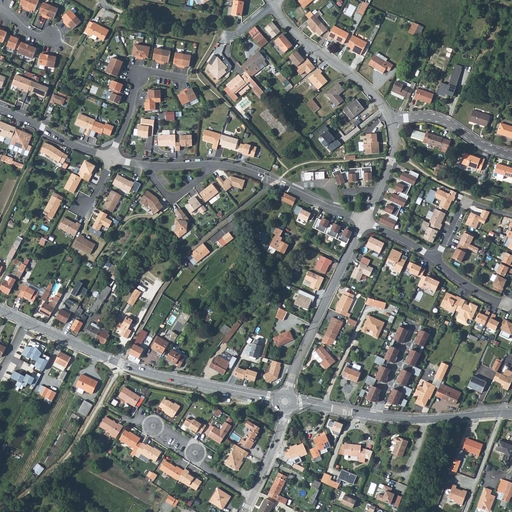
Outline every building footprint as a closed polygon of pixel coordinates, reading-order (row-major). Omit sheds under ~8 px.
[(31,0),(22,0),(20,6),(24,8),(23,10),(27,12),(31,0)] [(35,13),(39,2),(34,0),(31,0),(27,12),(30,13),(31,11),(35,13)] [(233,0),(232,12),(241,14),(243,0),(233,0)] [(366,0),(365,0),(360,11),(366,14),(371,3),(366,0)] [(46,20),(51,7),(43,4),(39,15),(43,16),(42,18),(46,20)] [(51,7),(46,20),(49,21),(50,19),(54,21),(58,11),(51,7)] [(63,24),(66,26),(76,17),(70,12),(62,19),(65,22),(63,24)] [(386,16),(396,20),(398,15),(387,12),(386,16)] [(310,18),(308,19),(311,23),(309,24),(314,31),(317,29),(322,36),(329,30),(315,13),(315,14),(310,18)] [(76,17),(66,26),(68,29),(70,28),(73,31),(81,23),(76,17)] [(91,20),(87,26),(85,30),(88,32),(92,35),(92,36),(96,38),(98,35),(104,38),(109,29),(94,21),(91,20)] [(271,23),(263,29),(272,39),(279,32),(271,23)] [(406,34),(412,37),(414,32),(417,27),(411,24),(406,34)] [(335,26),(330,37),(333,39),(334,37),(346,43),(351,34),(335,26)] [(256,31),(249,37),(259,50),(267,43),(256,31)] [(282,35),(274,42),(283,53),(291,47),(282,35)] [(354,36),(349,46),(356,50),(355,52),(363,56),(369,44),(354,36)] [(7,48),(15,51),(16,49),(18,42),(20,39),(16,37),(15,39),(11,37),(7,48)] [(18,54),(25,57),(30,45),(26,44),(26,45),(22,44),(19,50),(18,54)] [(32,60),(37,50),(33,48),(33,46),(30,45),(25,57),(32,60)] [(139,60),(142,48),(134,46),(132,57),(136,57),(135,60),(139,60)] [(150,49),(142,48),(139,60),(144,61),(144,59),(148,60),(150,49)] [(160,65),(162,52),(155,50),(152,61),(157,62),(156,64),(160,65)] [(298,51),(290,57),(298,67),(308,59),(305,56),(303,57),(298,51)] [(170,53),(162,52),(160,65),(163,66),(164,64),(168,65),(170,53)] [(260,55),(258,52),(244,63),(242,65),(245,69),(247,67),(251,71),(257,66),(265,60),(264,59),(260,55)] [(377,53),(368,64),(381,75),(384,71),(388,74),(393,69),(384,62),(386,61),(377,53)] [(46,68),(49,55),(46,54),(45,56),(41,55),(38,66),(46,68)] [(53,56),(49,55),(46,68),(54,69),(57,59),(52,58),(53,56)] [(183,56),(175,55),(173,66),(177,66),(177,69),(180,69),(183,56)] [(189,69),(191,58),(183,56),(180,69),(184,70),(184,68),(189,69)] [(122,63),(111,59),(108,66),(121,72),(123,68),(121,67),(122,63)] [(309,59),(308,59),(298,67),(296,69),(301,75),(306,71),(308,74),(316,68),(309,59)] [(108,66),(105,74),(116,78),(118,74),(120,75),(121,72),(108,66)] [(319,70),(308,78),(317,90),(327,83),(320,75),(322,73),(319,70)] [(259,85),(248,73),(246,75),(252,81),(257,87),(259,85)] [(285,80),(280,74),(276,78),(281,84),(285,80)] [(443,80),(440,89),(454,94),(460,76),(454,74),(450,83),(443,80)] [(249,84),(252,81),(246,75),(244,77),(242,75),(235,81),(236,82),(227,89),(234,97),(237,94),(237,93),(248,83),(249,84)] [(16,76),(12,86),(24,91),(24,92),(28,94),(28,92),(32,83),(16,76)] [(112,82),(109,90),(112,91),(121,95),(123,91),(121,90),(123,86),(112,82)] [(391,91),(392,92),(404,98),(408,100),(415,84),(412,83),(410,86),(409,88),(401,85),(396,82),(391,91)] [(32,83),(28,92),(40,96),(40,98),(43,99),(45,99),(49,89),(32,83)] [(237,93),(237,94),(249,84),(248,83),(237,93)] [(338,84),(325,94),(336,107),(343,101),(338,95),(344,91),(338,84)] [(266,93),(259,85),(257,87),(256,88),(263,95),(266,93)] [(435,91),(418,85),(415,95),(431,101),(435,91)] [(187,90),(183,92),(189,103),(196,100),(191,90),(187,92),(187,90)] [(108,93),(105,100),(118,106),(121,99),(122,99),(123,95),(121,95),(112,91),(111,94),(108,93)] [(146,96),(146,100),(153,100),(160,100),(160,91),(148,92),(148,96),(146,96)] [(177,97),(182,107),(189,103),(183,92),(180,93),(181,95),(177,97)] [(404,98),(392,92),(391,94),(402,101),(404,98)] [(53,95),(49,104),(54,105),(56,104),(61,106),(61,107),(65,108),(66,108),(70,97),(58,93),(57,97),(53,95)] [(145,112),(155,112),(155,104),(153,104),(153,100),(146,100),(145,100),(146,104),(144,104),(145,112)] [(312,100),(306,104),(313,112),(318,107),(312,100)] [(356,101),(342,112),(349,120),(363,109),(356,101)] [(166,111),(166,120),(175,120),(175,111),(166,111)] [(473,112),(470,123),(488,127),(491,117),(473,112)] [(85,136),(88,138),(89,137),(95,122),(79,115),(75,125),(87,130),(85,136)] [(15,130),(16,129),(0,122),(0,136),(11,141),(15,130)] [(95,122),(89,137),(93,139),(95,133),(101,136),(102,134),(110,137),(113,128),(105,125),(105,127),(95,122)] [(152,136),(153,127),(138,125),(137,135),(148,137),(148,134),(148,135),(152,136)] [(511,129),(500,126),(497,136),(511,140),(511,129)] [(11,141),(9,145),(25,151),(32,137),(15,130),(11,141)] [(332,151),(342,144),(328,130),(322,136),(330,145),(328,147),(332,151)] [(426,139),(440,143),(445,145),(447,137),(443,136),(443,134),(429,130),(426,139)] [(212,150),(216,151),(218,146),(220,136),(204,131),(202,136),(203,137),(202,142),(213,145),(212,150)] [(366,145),(363,145),(363,150),(364,150),(365,155),(378,154),(377,144),(376,145),(375,134),(365,135),(366,145)] [(171,147),(175,147),(174,144),(174,136),(157,137),(157,147),(171,147)] [(234,151),(237,141),(220,136),(218,146),(221,147),(234,151)] [(175,147),(175,152),(179,152),(179,148),(191,147),(191,137),(179,137),(179,144),(174,144),(175,147)] [(440,143),(439,146),(447,149),(451,138),(447,137),(445,145),(440,143)] [(243,143),(240,151),(244,152),(244,153),(255,157),(259,147),(247,143),(246,144),(243,143)] [(60,163),(63,165),(64,162),(68,157),(64,155),(64,156),(58,152),(58,151),(52,147),(44,144),(40,153),(46,156),(59,164),(60,163)] [(464,153),(461,163),(482,170),(485,158),(480,157),(480,158),(464,153)] [(511,163),(498,159),(495,168),(498,169),(497,173),(503,175),(505,171),(511,173),(511,163)] [(76,168),(72,175),(81,180),(88,183),(91,177),(90,176),(94,168),(84,162),(80,171),(76,168)] [(371,182),(370,169),(346,171),(346,173),(343,174),(340,175),(339,171),(331,174),(336,187),(344,184),(343,181),(347,181),(347,184),(355,183),(355,180),(363,180),(363,182),(371,182)] [(393,193),(389,201),(392,202),(390,205),(388,204),(384,211),(390,214),(389,218),(383,215),(379,222),(393,229),(398,218),(396,217),(401,206),(403,207),(408,196),(406,195),(411,185),(414,185),(419,175),(411,171),(409,174),(403,172),(400,179),(402,180),(400,184),(398,182),(395,190),(400,193),(399,196),(393,193)] [(118,174),(113,183),(129,192),(131,189),(137,192),(142,184),(136,181),(135,183),(131,181),(131,182),(127,179),(118,174)] [(323,174),(302,175),(303,183),(302,183),(309,183),(316,182),(326,181),(323,181),(323,174)] [(73,194),(81,180),(72,175),(64,189),(73,194)] [(220,176),(217,178),(226,191),(233,186),(243,189),(245,180),(231,176),(224,181),(220,176)] [(211,185),(197,196),(204,203),(204,204),(217,194),(211,185)] [(453,201),(455,197),(438,189),(437,192),(431,189),(426,199),(433,203),(435,198),(442,201),(439,206),(447,210),(450,206),(449,204),(451,200),(452,200),(453,201)] [(122,195),(113,190),(106,203),(105,203),(103,207),(113,212),(122,195)] [(149,205),(156,213),(164,206),(160,202),(159,203),(157,200),(159,199),(157,197),(148,190),(141,201),(145,203),(146,202),(149,205)] [(53,194),(42,214),(46,216),(47,218),(51,220),(61,202),(63,199),(53,194)] [(197,196),(197,195),(193,198),(194,198),(187,204),(189,206),(186,209),(190,214),(198,208),(202,213),(207,209),(204,204),(204,203),(197,196)] [(283,195),(280,202),(291,207),(294,200),(286,197),(283,195)] [(191,220),(181,208),(176,212),(179,216),(179,218),(178,218),(176,228),(174,230),(179,237),(186,231),(188,223),(191,220)] [(446,214),(436,209),(429,223),(430,224),(440,229),(442,225),(441,224),(446,214)] [(471,212),(465,224),(476,229),(479,222),(484,224),(486,220),(471,212)] [(105,219),(98,216),(91,229),(98,233),(101,226),(108,230),(111,223),(105,219)] [(57,229),(74,238),(80,226),(76,224),(75,225),(63,219),(57,229)] [(315,221),(311,228),(346,244),(349,237),(351,233),(344,229),(343,232),(339,230),(340,227),(332,224),(331,226),(327,224),(328,222),(321,219),(320,221),(316,219),(315,221)] [(439,232),(440,229),(430,224),(423,238),(433,243),(438,232),(439,232)] [(274,236),(268,248),(274,251),(274,252),(282,255),(287,246),(279,242),(281,239),(278,237),(280,232),(274,229),(271,235),(274,236)] [(466,244),(464,247),(467,248),(477,253),(479,249),(470,245),(475,235),(465,231),(460,241),(466,244)] [(229,232),(223,237),(227,243),(234,238),(229,232)] [(84,238),(79,236),(73,248),(89,257),(95,246),(83,240),(84,238)] [(380,253),(384,243),(371,237),(366,246),(380,253)] [(464,247),(459,244),(452,258),(461,262),(466,253),(465,252),(467,248),(464,247)] [(202,245),(189,255),(196,264),(209,253),(202,245)] [(274,251),(268,248),(265,254),(271,257),(274,252),(274,251)] [(6,259),(10,261),(15,252),(11,249),(6,259)] [(400,273),(408,257),(403,255),(401,260),(400,259),(402,253),(393,249),(387,263),(394,266),(393,270),(400,273)] [(502,262),(511,266),(511,262),(511,260),(511,255),(506,253),(502,262)] [(329,265),(331,261),(320,256),(314,269),(324,273),(328,265),(329,265)] [(363,256),(361,261),(366,264),(368,265),(370,260),(363,256)] [(366,264),(361,261),(358,267),(356,266),(351,276),(360,280),(363,273),(369,276),(374,267),(368,265),(366,264)] [(13,262),(12,265),(19,269),(17,272),(18,273),(15,278),(18,280),(25,268),(13,262)] [(425,269),(410,262),(407,268),(410,269),(409,272),(421,278),(422,275),(425,269)] [(511,274),(511,272),(511,269),(501,264),(496,273),(504,277),(507,271),(511,274)] [(322,279),(307,272),(303,280),(310,283),(308,288),(316,292),(322,279)] [(421,278),(417,286),(422,288),(423,286),(435,292),(440,282),(427,276),(426,277),(422,275),(421,278)] [(506,280),(497,276),(493,285),(494,285),(493,289),(501,293),(504,287),(503,287),(506,280)] [(3,282),(0,286),(0,292),(6,296),(13,282),(8,279),(6,283),(3,282)] [(88,289),(82,285),(83,283),(79,280),(71,293),(76,296),(78,291),(85,295),(88,289)] [(28,286),(24,284),(17,297),(20,299),(21,297),(27,300),(26,301),(31,304),(36,295),(32,292),(34,289),(28,286)] [(105,286),(100,295),(105,298),(111,289),(105,286)] [(133,291),(125,304),(129,307),(133,301),(135,301),(139,295),(133,291)] [(343,294),(336,308),(337,308),(335,311),(345,316),(347,313),(353,299),(352,299),(354,295),(345,291),(344,294),(343,294)] [(44,292),(39,300),(43,303),(48,294),(44,292)] [(450,311),(454,313),(455,310),(461,298),(457,296),(456,297),(447,292),(440,306),(444,308),(445,309),(449,311),(450,311)] [(38,313),(48,319),(58,300),(61,295),(57,293),(55,297),(54,297),(50,304),(48,303),(46,306),(43,304),(38,313)] [(313,298),(303,293),(301,297),(303,298),(298,307),(305,311),(310,301),(311,302),(313,298)] [(100,295),(89,311),(95,314),(105,298),(100,295)] [(368,297),(366,303),(384,310),(386,304),(380,302),(368,297)] [(461,298),(455,310),(459,312),(457,317),(462,320),(463,319),(467,321),(468,318),(471,320),(478,307),(470,303),(469,306),(463,304),(465,301),(461,298)] [(62,307),(54,319),(65,324),(69,316),(62,312),(64,308),(62,307)] [(286,313),(277,309),(275,315),(283,318),(286,313)] [(181,323),(185,325),(193,313),(189,310),(187,314),(185,313),(182,318),(184,319),(181,323)] [(484,325),(490,313),(487,311),(484,315),(479,313),(475,321),(484,325)] [(496,315),(493,314),(486,326),(495,331),(499,323),(494,320),(496,315)] [(75,320),(70,330),(77,333),(86,317),(84,316),(82,320),(80,323),(75,320)] [(368,316),(363,327),(367,329),(374,332),(372,336),(377,339),(384,323),(368,316)] [(332,321),(325,335),(334,339),(343,322),(332,317),(330,321),(332,321)] [(99,328),(93,339),(102,345),(108,336),(106,334),(101,331),(102,329),(108,319),(105,318),(99,328)] [(117,324),(114,328),(120,332),(118,336),(125,340),(129,332),(126,330),(131,321),(131,320),(128,318),(125,318),(121,325),(118,323),(117,324)] [(350,318),(348,323),(356,326),(358,322),(350,318)] [(510,322),(504,319),(500,328),(503,329),(502,330),(511,335),(511,333),(511,324),(509,323),(510,322)] [(83,334),(93,339),(99,328),(90,323),(89,326),(87,325),(83,334)] [(226,335),(216,349),(221,352),(225,345),(238,325),(235,323),(231,329),(229,331),(226,335)] [(220,331),(226,335),(229,331),(231,329),(225,324),(220,331)] [(403,342),(408,331),(401,327),(399,326),(393,340),(395,340),(402,344),(403,342)] [(427,333),(420,329),(414,342),(414,343),(422,346),(424,347),(429,334),(427,333)] [(287,330),(271,337),(275,346),(291,340),(287,330)] [(172,331),(166,341),(170,343),(166,349),(169,351),(178,335),(172,331)] [(26,344),(34,348),(39,338),(31,334),(26,344)] [(334,339),(325,335),(322,342),(331,346),(334,339)] [(136,337),(126,353),(135,359),(141,350),(134,346),(137,342),(138,344),(141,340),(136,337)] [(166,341),(160,337),(153,347),(163,354),(166,349),(170,343),(166,341)] [(243,349),(242,353),(255,358),(259,346),(251,343),(248,351),(243,349)] [(20,344),(15,358),(22,361),(27,347),(20,344)] [(322,346),(315,352),(323,361),(321,363),(327,369),(335,361),(322,346)] [(392,347),(390,346),(384,359),(394,364),(399,352),(400,350),(392,347)] [(419,353),(411,349),(405,362),(415,367),(421,353),(419,353)] [(172,351),(166,361),(175,366),(181,357),(172,351)] [(60,352),(53,365),(64,371),(71,358),(60,352)] [(323,361),(315,352),(312,355),(319,363),(321,363),(323,361)] [(383,359),(377,356),(375,363),(380,366),(383,359)] [(181,357),(175,366),(179,369),(185,359),(181,357)] [(215,360),(213,359),(208,367),(222,375),(226,367),(229,369),(229,368),(235,359),(231,357),(227,363),(217,357),(215,360)] [(278,364),(270,361),(266,372),(260,375),(264,382),(267,383),(273,380),(274,377),(275,377),(278,368),(277,367),(278,364)] [(491,370),(496,373),(501,364),(495,361),(491,370)] [(435,379),(442,383),(449,367),(442,364),(435,379)] [(255,379),(257,371),(247,368),(246,369),(238,366),(234,374),(244,378),(244,377),(255,379)] [(391,370),(381,366),(375,379),(376,379),(385,383),(391,370)] [(346,367),(342,376),(357,383),(361,374),(346,367)] [(422,370),(416,367),(413,374),(419,376),(422,370)] [(496,373),(493,380),(503,386),(502,388),(507,391),(511,381),(511,371),(503,368),(500,375),(496,373)] [(412,373),(402,369),(396,382),(406,386),(412,373)] [(59,379),(63,381),(67,373),(64,371),(59,379)] [(82,374),(76,386),(79,388),(77,391),(83,394),(84,390),(92,394),(97,383),(86,378),(86,376),(82,374)] [(375,379),(369,376),(366,383),(372,386),(373,386),(376,379),(375,379)] [(472,376),(467,386),(481,393),(486,382),(472,376)] [(424,409),(428,401),(429,397),(431,398),(435,390),(434,387),(425,384),(422,390),(418,388),(414,395),(419,397),(416,405),(424,409)] [(441,385),(435,397),(455,405),(460,394),(441,385)] [(373,386),(372,386),(367,398),(371,402),(376,403),(382,390),(373,386)] [(406,386),(403,393),(410,396),(413,389),(406,386)] [(44,387),(40,395),(52,401),(57,393),(44,387)] [(119,396),(125,401),(128,402),(135,407),(138,401),(141,403),(144,399),(124,387),(119,396)] [(403,393),(394,389),(388,401),(392,405),(398,405),(403,393)] [(164,399),(159,407),(163,409),(162,410),(167,413),(167,414),(172,417),(174,417),(180,406),(175,403),(174,404),(168,400),(168,401),(164,399)] [(84,400),(78,412),(86,417),(93,405),(84,400)] [(112,436),(116,438),(123,426),(119,423),(118,424),(106,417),(100,426),(112,434),(112,436)] [(197,431),(201,434),(206,425),(202,423),(201,424),(195,420),(191,420),(187,418),(183,424),(196,433),(197,431)] [(242,439),(240,443),(250,449),(255,443),(253,442),(255,438),(254,438),(255,436),(256,437),(259,432),(258,431),(260,428),(248,420),(245,425),(251,429),(246,437),(247,439),(245,441),(242,439)] [(220,443),(231,426),(225,422),(220,430),(214,427),(211,425),(206,434),(209,436),(208,436),(220,443)] [(136,452),(142,444),(139,442),(141,439),(132,433),(131,433),(130,434),(125,430),(119,439),(134,449),(131,454),(134,456),(136,452)] [(317,449),(310,452),(314,460),(320,457),(320,456),(327,453),(326,450),(331,448),(326,436),(313,441),(317,449)] [(463,450),(479,456),(483,446),(467,439),(463,450)] [(396,445),(392,457),(402,460),(407,443),(396,440),(395,440),(394,441),(394,443),(394,444),(396,445)] [(503,461),(508,463),(511,451),(511,446),(500,441),(496,451),(506,454),(503,461)] [(142,444),(136,452),(141,455),(141,454),(150,459),(151,458),(156,462),(162,452),(154,447),(153,449),(151,448),(152,447),(147,444),(146,445),(142,443),(142,444)] [(344,443),(343,454),(358,456),(358,461),(365,462),(366,449),(361,448),(361,445),(344,443)] [(243,449),(235,444),(232,449),(234,450),(232,453),(232,455),(229,459),(228,460),(225,463),(232,468),(233,467),(237,470),(242,462),(241,461),(244,456),(245,457),(248,453),(243,449)] [(291,460),(292,463),(300,459),(308,456),(303,445),(287,451),(289,454),(285,456),(288,461),(291,460)] [(455,459),(451,471),(457,473),(461,462),(455,459)] [(178,480),(184,471),(177,466),(176,467),(165,460),(160,469),(178,480)] [(40,475),(45,467),(38,462),(33,469),(40,475)] [(294,466),(292,469),(303,475),(305,471),(297,467),(294,466)] [(184,471),(178,480),(189,486),(196,490),(202,482),(195,477),(195,478),(193,477),(193,476),(194,476),(189,472),(189,471),(185,469),(184,471)] [(324,472),(321,481),(338,488),(341,479),(353,484),(357,475),(342,469),(336,482),(331,479),(332,476),(324,472)] [(277,474),(266,497),(277,503),(283,506),(285,501),(276,496),(285,477),(277,474)] [(497,492),(504,495),(509,482),(502,479),(497,492)] [(504,495),(502,499),(510,502),(511,497),(511,496),(511,483),(509,482),(504,495)] [(308,503),(315,507),(322,493),(321,493),(324,487),(318,484),(308,503)] [(394,489),(385,485),(384,489),(388,491),(386,496),(380,494),(378,499),(393,505),(398,495),(392,493),(394,489)] [(454,485),(449,498),(456,501),(455,503),(463,506),(468,493),(463,491),(463,492),(457,489),(458,486),(454,485)] [(215,503),(214,504),(222,509),(225,505),(226,505),(231,496),(218,488),(211,499),(214,501),(215,503)] [(478,508),(488,511),(490,504),(493,505),(496,497),(489,494),(490,490),(485,488),(478,508)] [(347,496),(343,503),(355,509),(359,500),(347,494),(346,495),(347,496)] [(170,495),(166,501),(172,505),(176,499),(170,495)] [(259,511),(272,511),(275,506),(266,501),(259,511)]
